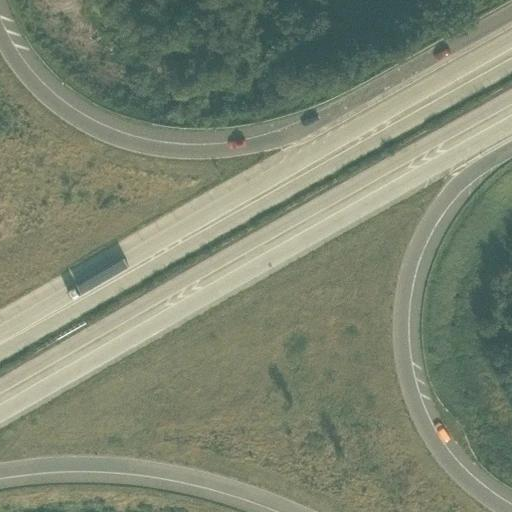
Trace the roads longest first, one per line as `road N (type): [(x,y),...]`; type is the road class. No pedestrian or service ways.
road 1 (motorway): [(511,10),(280,136),(180,153),(124,141),(71,116),(37,87),(0,33)]
road 2 (motorway): [(511,51),(0,340)]
road 3 (motorway): [(0,396),(511,107)]
road 4 (motorway): [(511,511),(467,483),(431,439),(410,392),(401,337),(405,274),(426,226),(511,120)]
road 5 (motorway): [(0,468),(126,461),(209,476),(304,511)]
